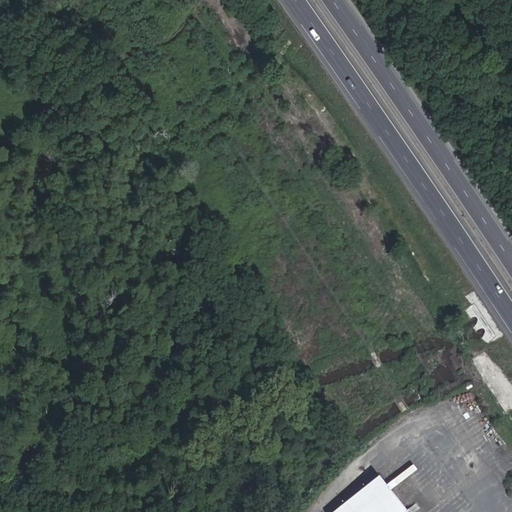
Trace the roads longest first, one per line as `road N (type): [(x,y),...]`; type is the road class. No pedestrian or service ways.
road 1 (motorway): [(297,0),(511,320)]
road 2 (motorway): [(511,264),(334,0)]
road 3 (unknown): [(321,511),(359,458),(416,432),(435,444),(484,511)]
